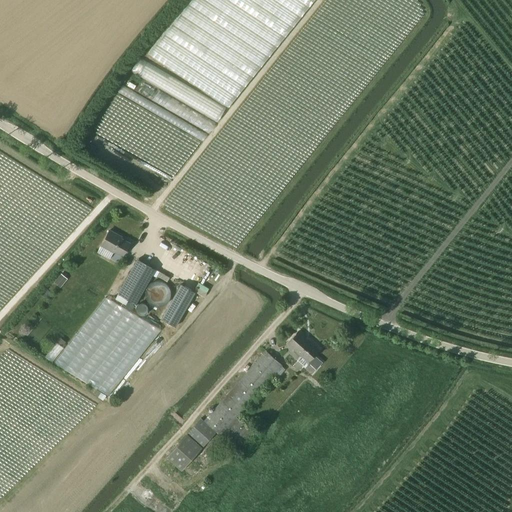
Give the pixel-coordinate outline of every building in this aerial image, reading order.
[(308,0),(190,0),(142,56),(231,110),(315,4),(308,0)] [(420,0),(328,0),(159,209),(243,254),(432,15),(420,0)] [(224,109),(140,58),(131,73),(215,123),(224,109)] [(145,83),(138,93),(209,135),(215,125),(145,83)] [(123,87),(119,94),(201,144),(206,136),(123,87)] [(0,313),(90,214),(0,157),(0,313)] [(110,229),(100,245),(114,253),(115,251),(123,256),(131,242),(122,237),(123,236),(110,229)] [(138,259),(118,293),(136,304),(156,269),(138,259)] [(165,334),(65,273),(14,339),(112,400),(165,334)] [(181,282),(161,318),(175,327),(196,290),(181,282)] [(298,332),(288,344),(308,362),(319,350),(298,332)] [(108,408),(3,342),(0,345),(0,470),(35,493),(108,408)] [(166,458),(181,471),(216,432),(222,437),(221,438),(216,443),(219,447),(225,440),(238,451),(254,433),(237,418),(273,377),(276,379),(285,369),(282,366),(266,351),(204,420),(201,418),(166,458)]
